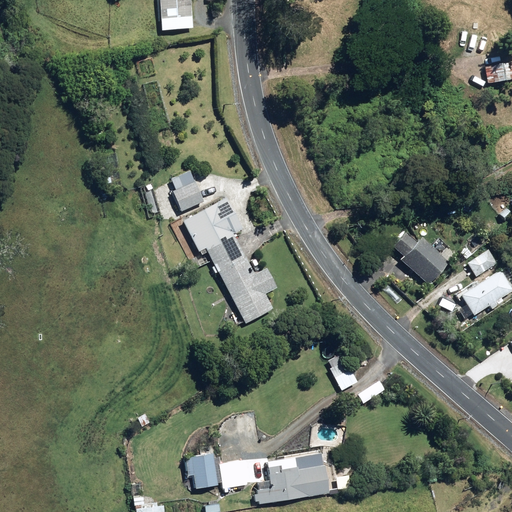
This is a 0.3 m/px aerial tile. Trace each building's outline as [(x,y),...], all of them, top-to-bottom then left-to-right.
[(161,32),(192,30),(192,19),(190,0),(158,0),(160,21),(161,32)] [(104,62),(104,73),(117,73),(117,62),(104,62)] [(511,65),(491,68),(493,84),(511,81),(511,65)] [(484,84),(474,85),(474,99),(484,99),(484,84)] [(101,173),(103,186),(111,185),(108,171),(101,173)] [(171,194),(181,214),(203,203),(194,183),(187,187),(184,180),(173,186),(176,192),(171,194)] [(167,199),(159,201),(162,211),(170,208),(167,199)] [(498,215),(504,223),(511,217),(505,210),(498,215)] [(206,252),(245,325),(272,310),(265,296),(277,290),(266,270),(254,276),(233,237),(206,252)] [(400,263),(428,288),(448,264),(420,240),(415,246),(404,237),(393,250),(404,259),(400,263)] [(434,245),(438,250),(443,245),(439,240),(434,245)] [(460,254),(465,261),(471,256),(466,249),(460,254)] [(467,264),(476,279),(496,266),(487,252),(467,264)] [(459,312),(464,321),(473,315),(473,317),(489,307),(491,311),(498,307),(498,306),(503,303),(500,300),(511,293),(511,292),(500,273),(479,286),(477,283),(470,287),(472,290),(461,297),(467,307),(459,312)] [(342,360),(326,369),(339,392),(355,383),(342,360)] [(137,420),(142,428),(150,423),(145,415),(137,420)] [(194,477),(196,491),(218,487),(213,456),(185,461),(188,478),(194,477)] [(219,467),(223,489),(246,486),(243,463),(219,467)] [(258,503),(259,507),(329,495),(324,467),(297,471),(296,470),(281,472),(280,467),(267,470),(269,483),(258,485),(259,492),(257,493),(257,496),(254,497),(255,504),(258,503)] [(132,487),(134,511),(164,511),(164,508),(142,511),(140,498),(141,498),(140,485),(132,487)]
